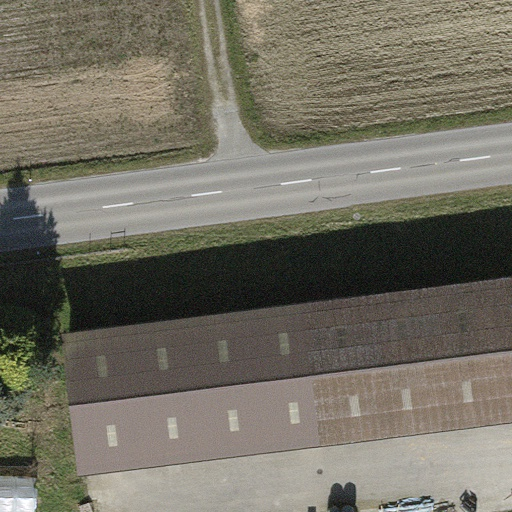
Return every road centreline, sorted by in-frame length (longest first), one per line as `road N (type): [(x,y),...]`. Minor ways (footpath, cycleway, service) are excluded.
road 1 (tertiary): [(0,220),(511,153)]
road 2 (track): [(243,188),(211,0)]
